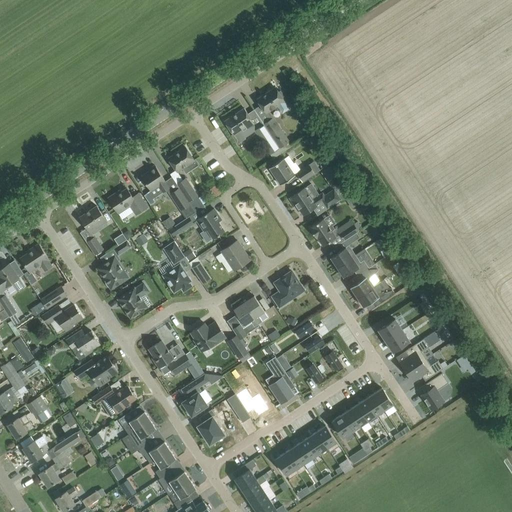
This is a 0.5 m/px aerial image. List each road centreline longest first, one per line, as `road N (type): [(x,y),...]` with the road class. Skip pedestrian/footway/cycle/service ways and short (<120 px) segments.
road 1 (tertiary): [(0,220),(299,22)]
road 2 (residential): [(207,466),(376,360)]
road 3 (residential): [(40,215),(195,114)]
road 4 (residential): [(124,344),(167,314),(217,301),(267,265)]
road 5 (residential): [(195,114),(309,36),(299,22)]
road 6 (residential): [(124,344),(40,215)]
road 7 (residential): [(207,466),(124,344)]
road 8 (residential): [(376,360),(299,245)]
